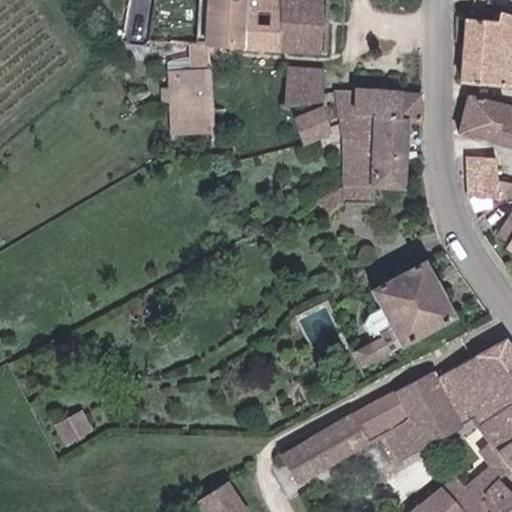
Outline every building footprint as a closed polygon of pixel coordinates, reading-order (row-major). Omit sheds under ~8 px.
[(212,0),(209,43),(209,47),(245,49),(248,0),(212,0)] [(248,0),(245,49),(326,55),(329,0),(248,0)] [(511,19),(498,16),(496,23),(466,19),(459,82),(511,84),(511,19)] [(169,132),(209,131),(209,47),(189,45),(191,67),(171,68),(169,132)] [(323,105),(324,93),(324,69),(292,68),(290,104),(323,105)] [(327,195),(335,208),(349,199),(376,199),(376,188),(402,188),(407,121),(423,121),(424,93),(339,88),(346,139),(347,183),(327,195)] [(470,96),(460,137),(498,146),(508,106),(470,96)] [(511,106),(508,106),(498,146),(511,149),(511,106)] [(296,117),(301,141),(304,140),(332,134),(326,110),(296,117)] [(511,194),(511,181),(500,181),(501,159),(470,157),(468,196),(500,201),(511,194)] [(511,219),(501,235),(511,242),(508,247),(511,249),(511,219)] [(452,317),(424,263),(370,293),(397,347),(452,317)] [(353,308),(358,305),(355,300),(350,303),(353,308)] [(383,335),(356,347),(363,364),(390,352),(383,335)] [(511,343),(509,339),(437,377),(464,422),(473,417),(489,442),(505,467),(511,477),(511,343)] [(437,377),(434,368),(352,409),(284,452),(302,482),(377,440),(392,466),(464,422),(437,377)] [(86,409),(57,418),(64,441),(93,432),(86,409)] [(442,484),(467,511),(506,511),(511,507),(511,489),(499,475),(505,467),(489,442),(478,452),(488,464),(468,481),(458,470),(442,484)] [(467,511),(442,484),(409,511),(467,511)] [(232,511),(219,491),(190,510),(191,511),(232,511)]
